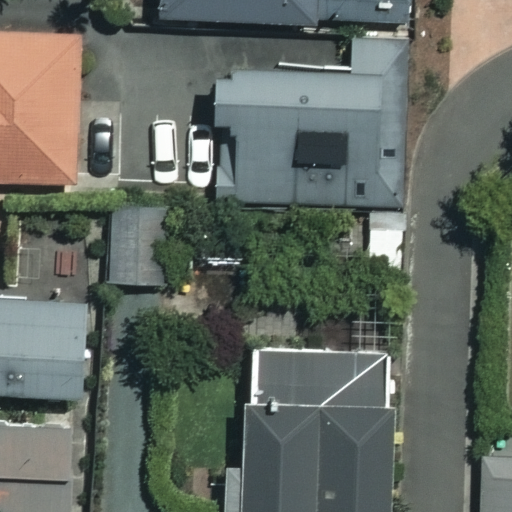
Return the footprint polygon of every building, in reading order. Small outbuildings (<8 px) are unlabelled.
[(152,0),(152,16),(404,20),(404,0),(152,0)] [(74,35),(0,32),(0,181),(8,181),(69,183),(74,35)] [(397,40),(345,39),(344,73),(201,70),(199,130),(216,131),(215,187),(214,203),(394,206),(397,40)] [(159,206),(108,205),(105,280),(156,282),(157,263),(159,206)] [(10,286),(0,285),(0,505),(6,511),(73,511),(78,409),(0,405),(0,387),(85,391),(88,316),(89,290),(86,290),(10,286)] [(511,309),(483,309),(480,415),(511,415),(511,309)] [(392,511),(397,357),(258,354),(254,479),(236,478),(235,511),(392,511)]
